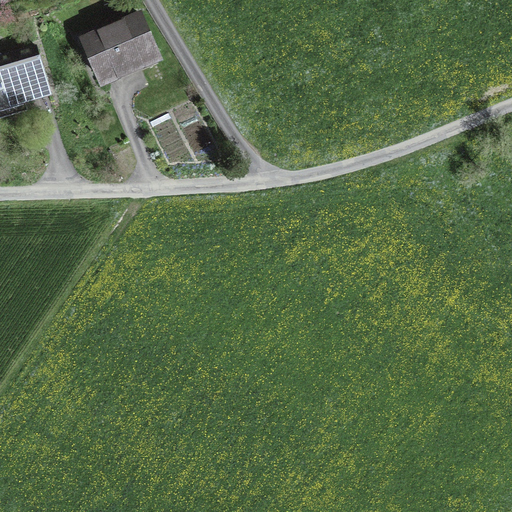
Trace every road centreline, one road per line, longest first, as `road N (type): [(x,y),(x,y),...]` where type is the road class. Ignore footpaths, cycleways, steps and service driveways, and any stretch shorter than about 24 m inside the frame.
road 1 (unclassified): [(0,195),(265,180)]
road 2 (unclassified): [(265,180),(353,164),(511,104)]
road 3 (residential): [(158,0),(265,180)]
